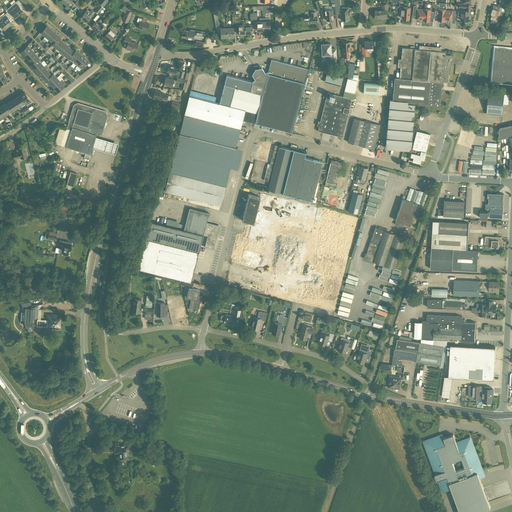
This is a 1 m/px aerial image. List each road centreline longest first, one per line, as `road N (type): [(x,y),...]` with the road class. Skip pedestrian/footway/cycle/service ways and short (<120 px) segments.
road 1 (unclassified): [(203,330),(253,131),(429,175)]
road 2 (tertiary): [(97,392),(85,361),(88,293),(149,75)]
road 3 (secondary): [(503,416),(365,395),(281,369)]
road 4 (unclassified): [(503,416),(511,239)]
road 5 (unclassified): [(429,175),(476,35)]
road 6 (residential): [(156,54),(280,40)]
